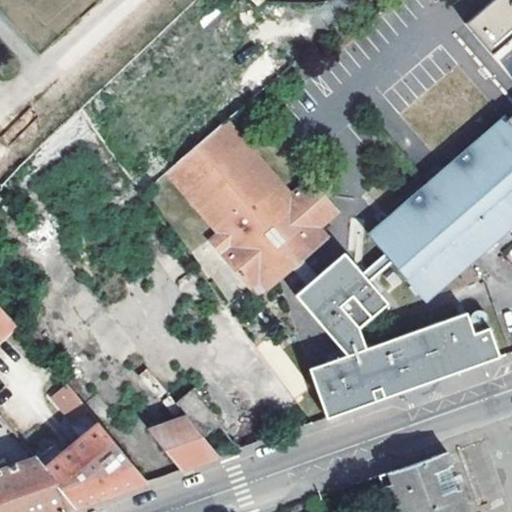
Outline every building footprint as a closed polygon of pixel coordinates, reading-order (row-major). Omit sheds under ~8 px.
[(249,0),(194,0),(79,110),(102,140),(250,1),(249,0)] [(167,172),(225,122),(291,66),(299,59),(275,31),(119,164),(141,194),(167,172)] [(299,59),(291,66),(299,75),(309,67),(302,57),(299,59)] [(511,226),(511,126),(505,118),(371,234),(386,252),(392,259),(426,299),(511,226)] [(299,243),(314,230),(333,215),(306,183),(287,198),(225,122),(167,172),(217,231),(229,246),(221,254),(248,286),(256,279),(272,266),(279,275),(295,263),(302,257),(307,253),(299,243)] [(299,243),(307,253),(323,240),(314,230),(299,243)] [(229,246),(217,231),(208,238),(221,254),(229,246)] [(359,275),(363,272),(345,251),(327,266),(333,273),(359,275)] [(369,279),(392,259),(386,252),(363,272),(359,275),(333,273),(327,266),(317,276),(302,257),(295,263),(311,282),(297,293),(346,354),(320,363),(338,413),(444,376),(426,326),(365,347),(358,326),(387,301),(369,279)] [(272,266),(256,279),(264,288),(279,275),(272,266)] [(0,310),(0,336),(13,326),(0,310)] [(473,333),(466,312),(426,326),(444,376),(499,357),(488,327),(473,333)] [(326,418),(338,413),(320,363),(308,367),(326,418)] [(86,411),(71,392),(65,396),(62,394),(54,400),(71,422),(86,411)] [(149,429),(180,470),(190,467),(219,456),(187,415),(149,429)] [(44,465),(77,507),(86,503),(136,486),(147,482),(96,422),(44,465)] [(450,450),(390,471),(393,483),(387,485),(396,511),(471,511),(463,488),(460,490),(459,487),(453,489),(452,486),(435,492),(428,477),(446,471),(445,469),(451,467),(450,465),(454,464),(450,450)] [(0,468),(0,511),(61,511),(65,511),(77,507),(44,465),(37,457),(0,468)] [(463,488),(454,464),(450,465),(451,467),(445,469),(446,471),(428,477),(435,492),(452,486),(453,489),(459,487),(460,490),(463,488)]
